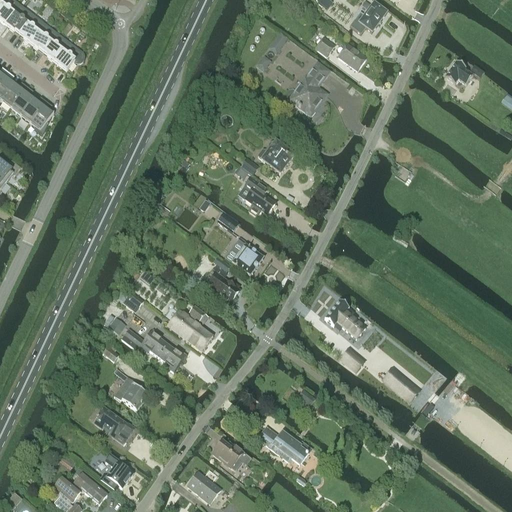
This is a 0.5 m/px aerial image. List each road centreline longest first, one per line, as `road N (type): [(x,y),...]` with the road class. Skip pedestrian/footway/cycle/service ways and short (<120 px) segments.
road 1 (unclassified): [(138,511),(299,290),(438,0)]
road 2 (primary): [(0,436),(205,0)]
road 3 (tertiary): [(118,25),(119,48),(32,232)]
